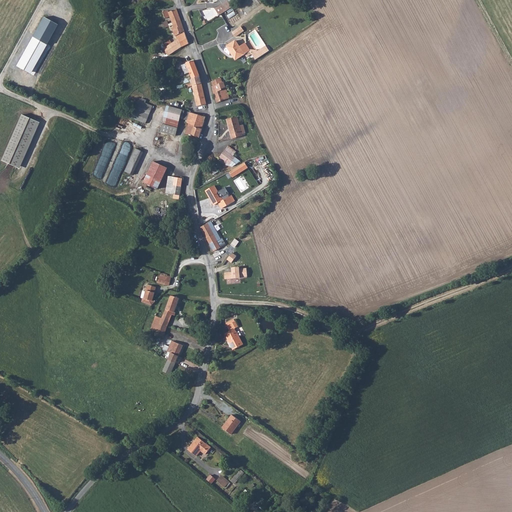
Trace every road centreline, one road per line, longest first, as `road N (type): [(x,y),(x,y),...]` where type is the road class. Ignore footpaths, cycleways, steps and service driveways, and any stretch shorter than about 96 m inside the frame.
road 1 (unclassified): [(67,511),(115,460),(182,418),(209,348),(213,288),(188,198),(210,99),(178,0)]
road 2 (track): [(511,267),(348,335),(288,308),(213,300)]
road 3 (track): [(0,88),(135,143)]
